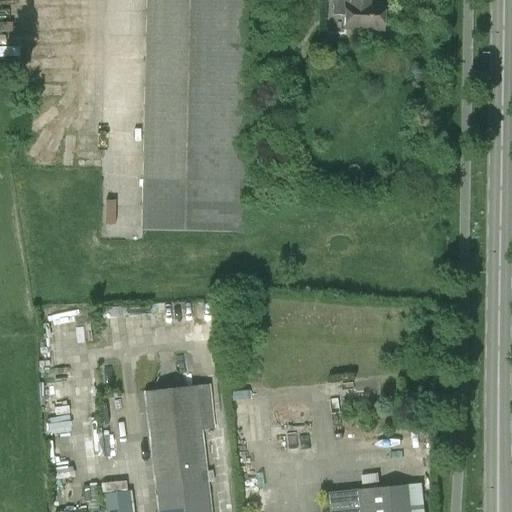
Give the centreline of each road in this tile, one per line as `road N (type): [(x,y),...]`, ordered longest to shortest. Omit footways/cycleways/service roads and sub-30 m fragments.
road 1 (secondary): [(502,511),(509,0)]
road 2 (unknown): [(132,348),(84,359),(75,420),(89,464),(140,466),(133,385)]
road 3 (unknown): [(227,511),(211,363),(185,347),(132,348)]
